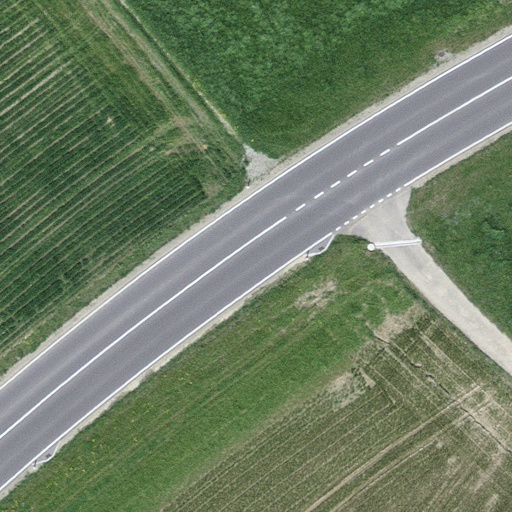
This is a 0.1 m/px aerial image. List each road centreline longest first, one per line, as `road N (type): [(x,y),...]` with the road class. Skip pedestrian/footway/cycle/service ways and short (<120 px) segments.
road 1 (secondary): [(511,77),(242,246),(0,437)]
road 2 (track): [(511,361),(338,181)]
